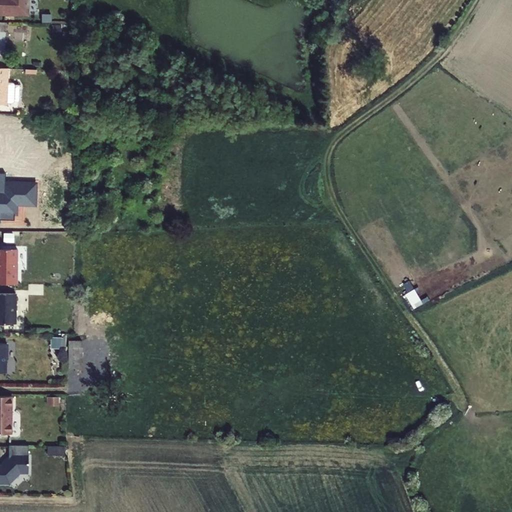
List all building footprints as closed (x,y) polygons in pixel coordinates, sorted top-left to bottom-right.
[(29,0),(0,0),(0,13),(29,15),(29,0)] [(8,68),(0,67),(0,103),(7,104),(8,68)] [(0,283),(17,284),(18,249),(0,248),(0,283)] [(0,323),(16,324),(16,293),(0,293),(0,323)] [(50,337),(50,349),(66,349),(66,337),(50,337)] [(82,368),(82,340),(69,341),(69,368),(75,368),(76,373),(81,373),(81,368),(82,368)] [(11,396),(0,395),(0,433),(11,434),(11,396)] [(46,406),(58,406),(59,398),(46,398),(46,406)] [(8,445),(8,458),(1,464),(0,464),(0,482),(9,483),(19,472),(28,472),(28,445),(8,445)]
